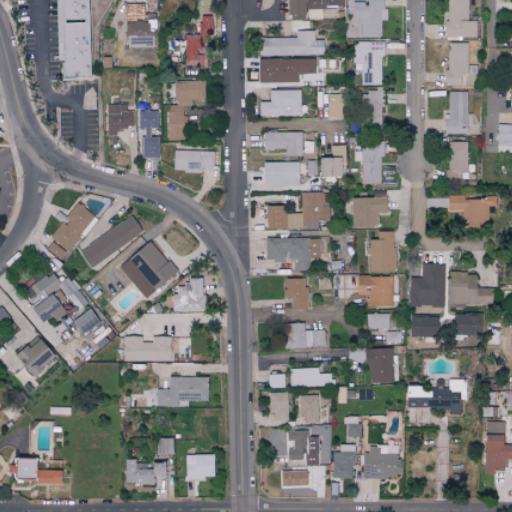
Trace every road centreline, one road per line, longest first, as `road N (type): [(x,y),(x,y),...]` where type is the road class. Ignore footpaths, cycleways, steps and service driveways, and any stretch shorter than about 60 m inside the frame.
road 1 (residential): [(247,511),(244,322),(227,255),(201,221),(167,199),(53,163),(31,143),(0,35)]
road 2 (residential): [(244,322),(234,13)]
road 3 (residential): [(0,510),(247,511)]
road 4 (residential): [(414,161),(417,0)]
road 5 (residential): [(31,143),(31,206),(0,261)]
